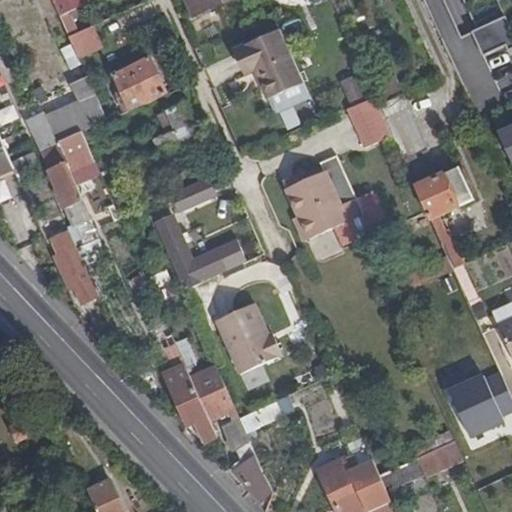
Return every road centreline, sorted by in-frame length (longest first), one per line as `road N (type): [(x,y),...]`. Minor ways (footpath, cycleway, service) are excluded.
road 1 (primary): [(0,287),(213,511)]
road 2 (unclassified): [(265,242),(159,0)]
